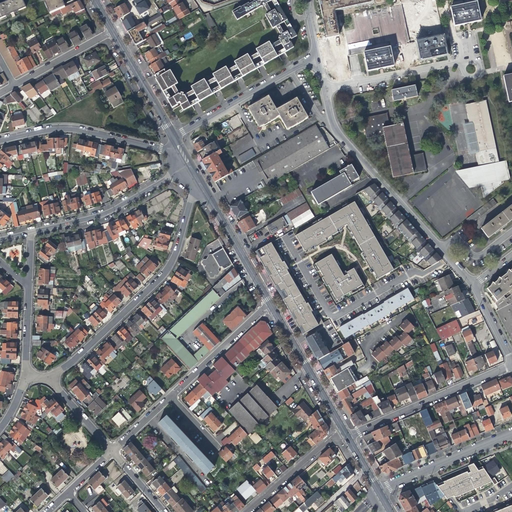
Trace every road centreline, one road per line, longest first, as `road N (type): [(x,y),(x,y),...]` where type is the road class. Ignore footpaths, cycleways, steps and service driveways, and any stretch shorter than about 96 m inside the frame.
road 1 (residential): [(196,180),(168,267),(48,374)]
road 2 (residential): [(472,284),(330,126)]
road 3 (residential): [(0,139),(72,128),(181,155)]
road 4 (residential): [(347,437),(511,366)]
road 5 (residential): [(186,163),(110,210),(29,232)]
road 6 (secondary): [(268,302),(342,428)]
road 7 (residential): [(511,433),(377,490)]
road 8 (secondary): [(196,180),(268,302)]
road 9 (residential): [(168,396),(268,302)]
road 10 (residential): [(325,89),(459,61)]
road 11 (residential): [(171,137),(288,69)]
road 12 (residential): [(0,92),(110,30)]
road 13 (residential): [(247,511),(342,428)]
road 14 (secondary): [(110,30),(171,137)]
